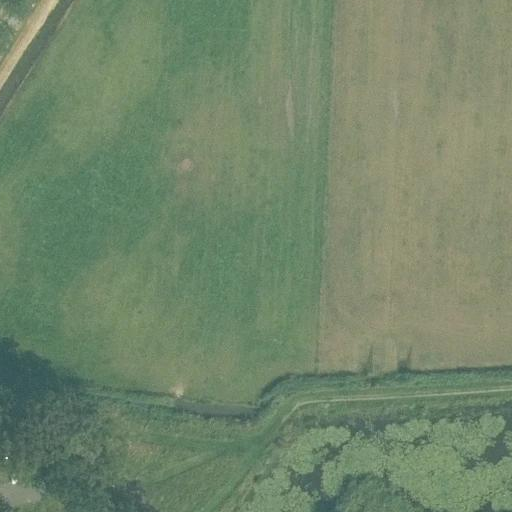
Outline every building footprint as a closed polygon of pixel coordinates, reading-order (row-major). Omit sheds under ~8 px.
[(511,0),(349,0),(350,8),(511,13),(511,0)] [(511,59),(511,18),(349,13),(347,54),(511,59)] [(511,65),(347,59),(345,101),(511,106),(511,65)] [(343,146),(511,152),(511,111),(345,106),(343,146)] [(511,157),(343,152),(341,192),(511,198),(511,157)] [(340,239),(511,244),(511,203),(341,198),(340,239)] [(511,291),(511,250),(339,244),(337,285),(511,291)] [(511,296),(337,290),(335,331),(511,337),(511,296)] [(292,369),(291,343),(269,344),(270,369),(292,369)]
